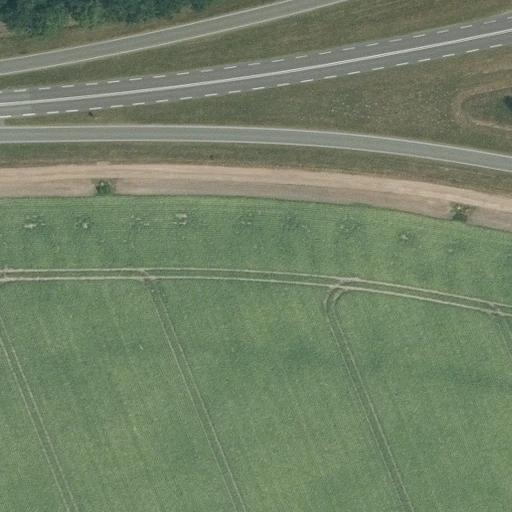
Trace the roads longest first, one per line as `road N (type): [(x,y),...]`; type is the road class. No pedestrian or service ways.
road 1 (primary): [(0,103),(180,84),(511,28)]
road 2 (track): [(0,174),(322,171),(511,203)]
road 3 (primary): [(0,135),(344,138),(511,163)]
road 4 (primary): [(318,0),(0,68)]
